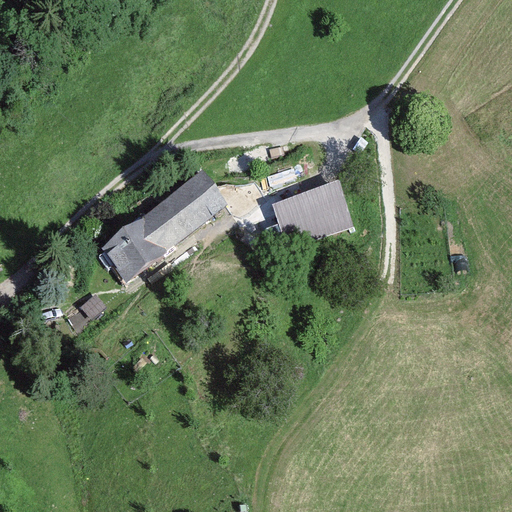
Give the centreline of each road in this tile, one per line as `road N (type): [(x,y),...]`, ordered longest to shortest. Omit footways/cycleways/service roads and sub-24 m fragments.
road 1 (track): [(268,0),(234,68),(161,148),(342,131)]
road 2 (unclassified): [(0,292),(161,148)]
road 3 (track): [(454,0),(378,109)]
road 4 (track): [(342,131),(330,174),(251,209)]
